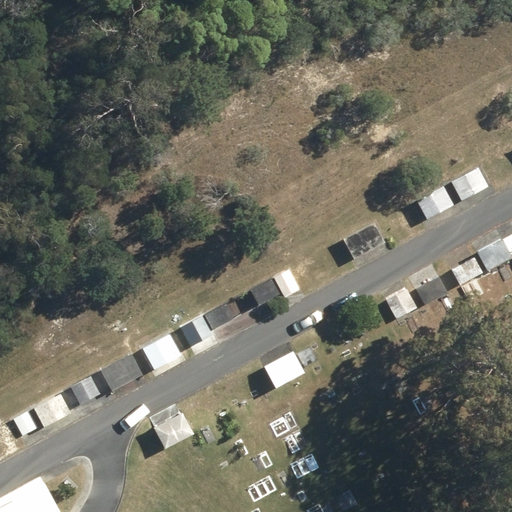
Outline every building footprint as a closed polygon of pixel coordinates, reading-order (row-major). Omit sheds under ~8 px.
[(453,180),(463,200),(490,186),(479,166),(453,180)] [(415,202),(425,221),(451,207),(441,187),(415,202)] [(341,240),(352,260),(382,244),(371,224),(341,240)] [(511,232),(501,238),(510,254),(511,253),(511,232)] [(473,252),(482,268),(506,255),(498,239),(473,252)] [(448,267),(456,282),(478,271),(470,256),(448,267)] [(273,279),(283,298),(298,290),(288,271),(273,279)] [(413,286),(421,303),(445,291),(437,274),(413,286)] [(461,287),(468,299),(481,291),(474,279),(461,287)] [(249,292),(257,306),(277,295),(269,281),(249,292)] [(382,299),(392,318),(414,306),(404,288),(382,299)] [(203,317),(210,331),(231,320),(224,306),(203,317)] [(190,348),(210,337),(199,317),(180,327),(190,348)] [(296,353),(304,367),(316,360),(308,345),(296,353)] [(259,364),(270,385),(299,369),(288,349),(259,364)] [(100,372),(111,392),(139,377),(129,357),(100,372)] [(70,389),(79,404),(96,396),(88,380),(70,389)] [(32,409),(42,429),(69,415),(58,396),(32,409)] [(13,420),(23,437),(36,429),(28,412),(13,420)] [(151,425),(160,444),(185,431),(176,412),(151,425)] [(19,497),(26,511),(45,511),(53,507),(41,485),(19,497)] [(0,511),(14,511),(8,499),(0,503),(0,511)]
